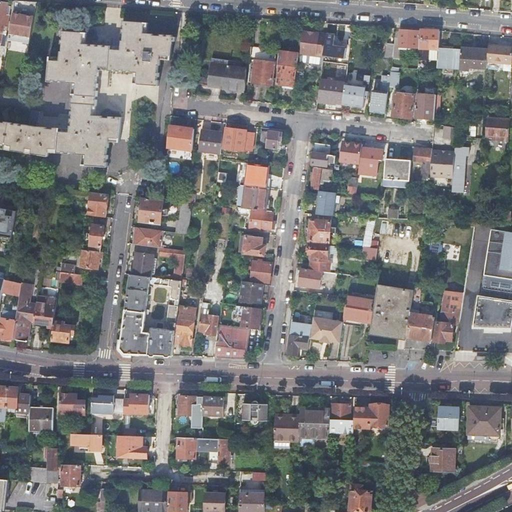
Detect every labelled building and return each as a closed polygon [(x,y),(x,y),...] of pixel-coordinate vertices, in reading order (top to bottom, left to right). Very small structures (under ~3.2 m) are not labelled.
[(0,2),(0,43),(1,43),(3,36),(6,36),(7,32),(3,31),(4,27),(8,27),(11,7),(7,6),(8,3),(0,2)] [(30,44),(35,17),(24,15),(13,13),(8,40),(30,44)] [(100,69),(117,71),(135,72),(134,84),(159,85),(161,59),(172,60),(174,41),(177,41),(177,37),(174,37),(174,36),(148,34),(149,23),(124,21),(123,27),(125,27),(125,30),(123,29),(123,34),(124,34),(124,41),(122,41),(122,47),(108,46),(108,48),(105,47),(105,45),(101,45),(101,47),(98,47),(98,45),(94,44),(93,46),(90,46),(90,44),(86,43),(87,32),(62,30),(60,57),(49,56),(47,81),(72,83),(71,97),(70,111),(69,131),(59,129),(51,128),(36,127),(36,122),(33,121),(29,121),(29,126),(0,122),(0,151),(48,158),(48,152),(56,153),(83,156),(82,166),(107,168),(109,142),(119,143),(121,118),(96,115),(97,100),(98,88),(100,69)] [(410,31),(401,30),(401,38),(396,38),(395,44),(393,58),(399,58),(400,49),(411,50),(412,47),(419,48),(420,31),(410,31)] [(421,30),(420,48),(419,60),(430,60),(439,61),(439,49),(440,32),(431,31),(421,30)] [(324,56),(327,34),(303,32),(301,56),(324,58),(324,56)] [(327,34),(324,56),(338,58),(346,59),(347,48),(334,47),(335,35),(327,34)] [(395,44),(394,44),(388,43),(386,57),(393,58),(395,44)] [(511,62),(511,46),(501,46),(489,45),(488,50),(488,61),(500,62),(511,62)] [(439,61),(438,67),(438,68),(461,69),(462,51),(454,50),(454,48),(451,47),(447,47),(447,50),(439,49),(439,61)] [(481,68),(487,69),(487,66),(488,61),(488,50),(482,49),(472,49),(462,48),(462,51),(461,69),(461,70),(471,70),(471,68),(481,68)] [(286,88),(295,89),(298,62),(299,57),(299,53),(280,52),(280,54),(280,55),(278,64),(280,64),(277,84),(286,86),(286,88)] [(211,65),(228,67),(229,60),(212,59),(211,65)] [(250,59),(249,82),(260,83),(272,85),(275,63),(250,59)] [(500,67),(500,62),(488,61),(487,66),(489,68),(498,69),(500,67)] [(246,69),(228,67),(211,65),(209,80),(201,79),(201,85),(209,86),(209,87),(227,89),(245,91),(246,69)] [(396,73),(397,68),(392,67),(391,76),(389,87),(399,88),(400,73),(399,73),(396,73)] [(379,112),(386,113),(389,87),(391,76),(383,75),(380,91),(374,91),(371,111),(379,112)] [(343,103),(346,82),(346,78),(336,77),(335,81),(321,80),(318,102),(336,105),(336,102),(343,103)] [(343,103),(343,105),(364,108),(367,85),(346,82),(343,103)] [(413,103),(415,95),(396,93),(393,117),(413,119),(415,104),(413,103)] [(434,119),(436,95),(418,94),(416,117),(425,118),(434,119)] [(488,136),(493,137),(493,139),(509,140),(510,120),(489,118),(488,136)] [(184,128),(170,126),(168,147),(194,150),(195,129),(184,128)] [(457,128),(444,126),(443,138),(456,139),(456,136),(457,128)] [(237,130),(227,128),(225,148),(252,151),(254,133),(247,132),(247,131),(237,130)] [(199,151),(221,154),(224,133),(213,131),(202,130),(199,151)] [(267,145),(269,132),(262,131),(261,144),(267,145)] [(267,147),(279,149),(279,145),(280,140),(282,141),(283,133),(270,131),(267,147)] [(363,148),(363,145),(354,144),(345,142),(342,162),(361,164),(363,148)] [(316,143),(315,153),(330,155),(332,145),(316,143)] [(470,147),(455,146),(455,153),(453,178),(452,192),(464,193),(466,156),(469,156),(470,147)] [(383,161),(384,151),(374,150),(363,148),(361,164),(360,173),(360,174),(378,176),(379,160),(383,161)] [(433,151),(433,150),(425,149),(416,148),(415,161),(415,163),(412,163),(411,180),(422,181),(422,178),(431,179),(431,177),(433,151)] [(455,153),(433,151),(431,177),(453,178),(455,153)] [(329,161),(336,162),(337,156),(330,155),(315,153),(314,159),(313,164),(328,166),(329,161)] [(412,163),(412,161),(399,160),(386,159),(384,180),(411,181),(411,180),(412,163)] [(269,177),(271,166),(254,164),(249,163),(247,186),(267,188),(269,177)] [(313,186),(313,190),(320,191),(322,181),(332,182),(333,170),(324,169),(315,168),(314,174),(312,174),(311,179),(310,185),(313,186)] [(247,186),(244,209),(253,210),(267,211),(268,200),(270,189),(267,188),(247,186)] [(334,217),(337,193),(320,191),(318,203),(317,215),(326,217),(332,217),(334,217)] [(86,215),(107,218),(108,206),(109,195),(93,193),(92,193),(91,204),(87,203),(86,215)] [(161,224),(165,200),(163,200),(144,198),(142,210),(141,221),(161,224)] [(193,203),(190,203),(183,202),(179,233),(189,234),(193,203)] [(0,233),(16,236),(19,210),(0,207),(0,233)] [(274,212),(267,211),(253,210),(250,230),(261,231),(262,228),(275,230),(275,226),(276,222),(273,221),(274,212)] [(326,217),(317,215),(313,215),(313,220),(311,220),(310,231),(310,241),(330,243),(331,235),(336,236),(337,228),(332,227),(332,217),(326,217)] [(372,240),(376,218),(369,218),(364,247),(371,248),(372,240)] [(511,222),(503,222),(492,221),(484,275),(503,278),(502,286),(510,295),(482,290),(480,290),(475,323),(506,327),(511,327),(511,222)] [(91,252),(102,253),(104,240),(105,227),(94,226),(94,229),(91,228),(90,235),(93,235),(91,252)] [(162,238),(163,231),(140,228),(137,245),(162,248),(164,248),(164,245),(161,245),(162,238)] [(263,238),(247,236),(245,253),(265,255),(266,250),(266,246),(262,245),(263,238)] [(372,240),(371,248),(378,249),(379,241),(372,240)] [(323,272),(330,273),(331,260),(329,260),(329,254),(330,246),(310,245),(310,250),(310,255),(315,256),(314,271),(323,272)] [(330,246),(329,254),(338,254),(339,247),(330,246)] [(156,262),(154,262),(151,277),(183,281),(183,277),(187,251),(164,248),(162,248),(161,256),(177,258),(175,276),(164,275),(164,277),(158,276),(158,275),(154,275),(156,262)] [(370,248),(369,259),(377,259),(378,249),(370,248)] [(101,262),(102,253),(91,252),(84,251),(82,268),(99,270),(101,262)] [(154,262),(154,256),(136,254),(134,264),(133,275),(151,277),(154,262)] [(272,273),(273,264),(254,262),(252,280),(271,283),(272,273)] [(77,266),(62,264),(61,272),(61,273),(76,275),(77,266)] [(314,271),(302,269),(301,277),(300,286),(321,289),(323,272),(314,271)] [(83,285),(84,276),(76,275),(61,273),(60,281),(60,282),(83,285)] [(180,300),(183,281),(151,277),(133,275),(130,274),(121,342),(121,349),(126,355),(173,356),(174,343),(179,307),(179,306),(170,305),(168,322),(171,330),(164,329),(165,325),(164,323),(159,322),(157,323),(157,328),(153,328),(152,334),(144,332),(146,315),(149,315),(150,314),(150,311),(149,310),(147,309),(149,294),(151,294),(152,293),(153,288),(152,287),(150,287),(150,284),(173,287),(171,299),(180,300)] [(503,278),(484,275),(482,290),(510,295),(502,286),(503,278)] [(5,280),(3,292),(21,295),(23,283),(5,280)] [(263,284),(244,281),(241,303),(259,305),(260,305),(263,284)] [(17,321),(14,340),(28,342),(29,336),(32,322),(35,322),(37,305),(29,304),(32,284),(23,283),(21,295),(17,321)] [(414,292),(415,289),(379,284),(378,287),(407,291),(414,292)] [(378,287),(376,300),(372,324),(372,330),(396,334),(408,336),(412,309),(412,307),(414,292),(407,291),(378,287)] [(376,300),(348,296),(347,298),(343,323),(343,324),(352,326),(362,328),(362,323),(372,324),(376,300)] [(39,297),(37,305),(35,322),(35,323),(49,325),(54,326),(55,322),(57,303),(49,302),(49,299),(39,297)] [(179,307),(174,343),(183,344),(184,347),(188,347),(189,345),(192,346),(192,340),(197,309),(179,307)] [(244,316),(243,328),(248,329),(259,330),(262,309),(259,309),(241,307),(237,307),(236,315),(244,316)] [(412,309),(408,336),(407,337),(420,339),(432,341),(436,317),(419,315),(420,311),(412,309)] [(440,323),(438,323),(436,342),(440,342),(445,343),(445,340),(453,341),(454,325),(459,325),(462,312),(455,311),(452,314),(442,313),(440,323)] [(201,315),(199,332),(207,333),(207,334),(211,335),(216,335),(219,317),(201,315)] [(300,316),(299,324),(293,323),(289,355),(299,356),(300,347),(303,347),(308,348),(309,339),(311,339),(313,318),(313,317),(300,316)] [(332,321),(313,318),(311,339),(321,340),(321,342),(325,343),(330,344),(330,342),(340,344),(343,324),(343,323),(332,321)] [(0,337),(3,338),(14,340),(17,321),(3,319),(0,336),(0,337)] [(55,322),(54,326),(53,340),(69,343),(71,335),(74,335),(75,327),(64,326),(65,323),(55,322)] [(220,325),(215,358),(247,359),(248,345),(248,329),(243,328),(241,328),(220,325)] [(396,334),(372,330),(371,334),(376,334),(400,338),(407,339),(407,337),(408,336),(396,334)] [(7,407),(9,387),(0,386),(0,421),(6,422),(7,407)] [(9,387),(7,407),(18,408),(18,413),(31,413),(31,407),(31,395),(19,394),(19,388),(9,387)] [(78,394),(61,394),(61,413),(86,414),(86,401),(78,400),(78,394)] [(93,396),(93,412),(114,412),(115,394),(105,394),(105,396),(93,396)] [(131,397),(125,397),(125,412),(131,412),(131,413),(149,413),(150,395),(131,394),(131,397)] [(199,415),(204,415),(204,402),(199,401),(199,396),(180,395),(179,414),(199,415)] [(204,402),(204,415),(224,415),(225,397),(205,396),(204,402)] [(268,421),(269,404),(239,403),(238,420),(248,420),(248,421),(250,422),(251,423),(254,424),(256,423),(258,422),(259,421),(268,421)] [(333,404),(332,420),(351,420),(351,405),(333,404)] [(354,427),(354,428),(371,428),(371,426),(389,427),(390,405),(372,404),(371,408),(371,411),(368,411),(368,408),(355,407),(354,423),(354,427)] [(31,413),(30,427),(38,427),(38,431),(45,431),(46,408),(31,407),(31,413)] [(440,407),(439,429),(459,430),(461,408),(440,407)] [(470,407),(469,439),(500,441),(502,408),(470,407)] [(46,408),(45,431),(54,431),(55,418),(55,408),(46,408)] [(321,412),(301,411),(301,416),(300,437),(330,438),(331,409),(322,409),(321,412)] [(290,441),(300,441),(300,437),(301,416),(286,415),(286,419),(276,418),(274,447),(290,448),(290,441)] [(92,434),(79,434),(79,444),(92,445),(92,450),(103,450),(103,440),(108,440),(108,435),(92,434)] [(124,436),(120,436),(120,456),(149,457),(149,447),(143,447),(143,436),(124,436)] [(203,439),(179,438),(178,458),(196,459),(197,448),(211,448),(210,463),(219,463),(220,439),(203,439)] [(220,439),(219,463),(231,464),(232,440),(220,439)] [(44,468),(44,482),(59,484),(59,470),(57,470),(58,460),(58,449),(49,449),(49,468),(44,468)] [(433,449),(432,471),(454,472),(455,450),(433,449)] [(353,461),(353,470),(391,474),(392,464),(372,463),(353,461)] [(82,465),(64,465),(64,485),(81,486),(82,465)] [(29,467),(28,481),(44,482),(44,468),(29,467)] [(266,480),(266,472),(254,472),(254,479),(266,480)] [(356,511),(367,511),(371,511),(373,492),(363,491),(363,485),(354,485),(352,485),(350,510),(356,511)] [(102,488),(101,502),(109,503),(110,489),(102,488)] [(161,511),(167,511),(168,493),(161,493),(161,490),(142,490),(141,511),(149,511),(150,511),(161,511)] [(171,491),(170,511),(188,511),(189,492),(171,491)] [(254,493),(241,493),(239,511),(264,511),(265,503),(266,495),(264,496),(265,492),(254,491),(254,493)] [(207,493),(206,511),(225,511),(226,494),(207,493)] [(99,502),(98,511),(108,511),(109,503),(101,502),(99,502)]
